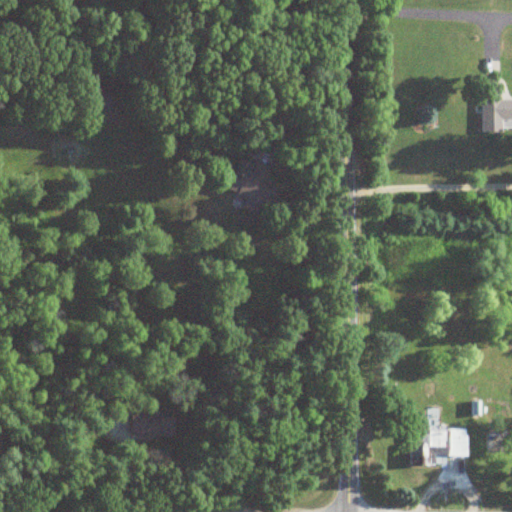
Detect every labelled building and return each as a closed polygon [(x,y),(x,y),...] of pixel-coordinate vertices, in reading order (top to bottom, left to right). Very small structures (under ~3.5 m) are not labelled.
[(509,98),(497,98),(497,81),(477,81),(477,132),(509,132),(509,98)] [(80,110),(108,110),(108,92),(80,92),(80,110)] [(259,204),(271,171),(232,158),(221,192),(259,204)] [(126,437),(170,439),(171,418),(126,416),(126,437)] [(407,429),(406,465),(430,466),(430,456),(464,457),(464,430),(407,429)]
